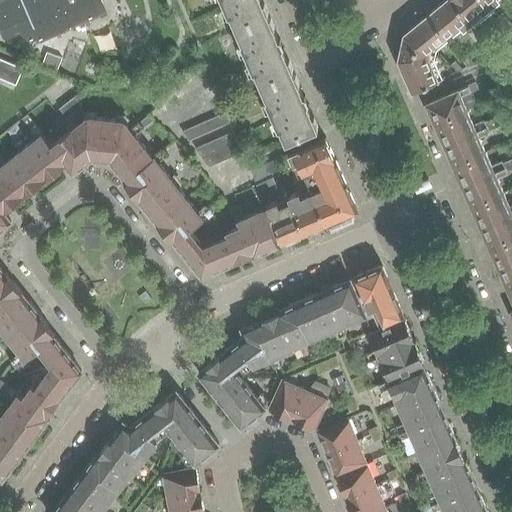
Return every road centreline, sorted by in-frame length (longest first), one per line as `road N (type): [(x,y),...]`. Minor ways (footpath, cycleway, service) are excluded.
road 1 (residential): [(192,307),(105,196),(80,197),(22,247),(113,365)]
road 2 (residential): [(391,226),(497,468),(511,464)]
road 3 (residential): [(511,390),(432,210),(391,226)]
road 4 (residential): [(391,226),(192,307)]
road 5 (residential): [(113,365),(9,511)]
road 6 (residential): [(242,452),(153,335)]
road 7 (residential): [(327,511),(300,445),(269,435),(242,452)]
